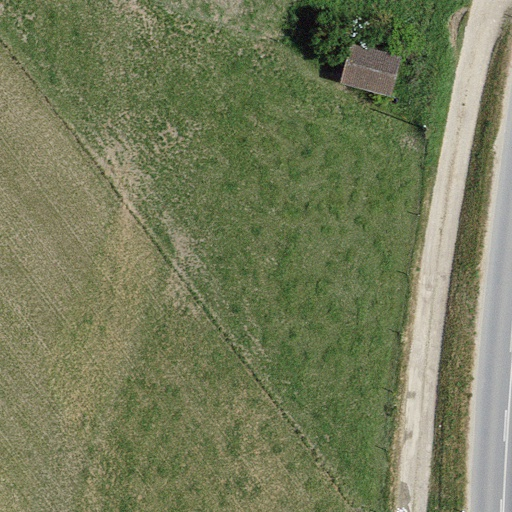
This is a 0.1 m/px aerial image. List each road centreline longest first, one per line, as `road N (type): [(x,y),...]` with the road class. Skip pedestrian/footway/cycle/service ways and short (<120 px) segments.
road 1 (track): [(492,0),(432,293),(412,511)]
road 2 (tertiary): [(511,376),(504,511)]
